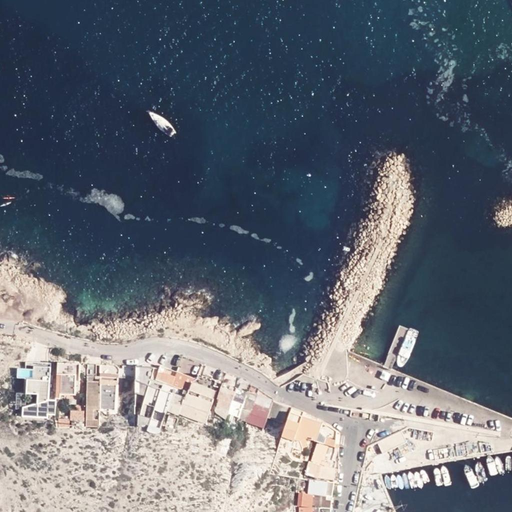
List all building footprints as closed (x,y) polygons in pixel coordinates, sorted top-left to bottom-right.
[(50,399),(52,363),(40,362),(27,361),(27,368),(19,368),(19,376),(29,377),(27,395),(39,395),(38,402),(24,407),(24,416),(49,418),(49,414),(56,415),(57,400),(50,399)] [(180,368),(163,362),(161,368),(178,373),(180,368)] [(63,363),(59,363),(59,375),(57,399),(62,399),(62,394),(77,396),(77,384),(78,376),(81,376),(82,364),(63,363)] [(102,412),(104,379),(100,378),(101,365),(89,365),(85,419),(96,420),(96,412),(102,412)] [(152,368),(141,368),(139,383),(138,396),(138,404),(144,407),(141,417),(139,416),(138,427),(137,429),(149,429),(152,420),(155,410),(156,408),(162,392),(151,388),(154,380),(153,380),(157,370),(152,368)] [(161,368),(160,371),(177,376),(178,373),(161,368)] [(177,376),(160,371),(157,381),(173,388),(177,376)] [(178,373),(177,376),(193,382),(194,379),(186,376),(178,373)] [(188,394),(190,392),(193,382),(177,376),(173,388),(188,394)] [(207,378),(199,376),(197,380),(213,386),(215,381),(207,378)] [(104,379),(102,412),(120,413),(122,380),(104,379)] [(190,392),(215,401),(220,388),(213,386),(197,380),(193,382),(190,392)] [(222,390),(218,400),(221,401),(219,406),(231,411),(237,394),(222,390)] [(162,392),(156,408),(168,412),(174,396),(162,392)] [(186,401),(181,415),(207,424),(215,401),(190,392),(188,394),(186,401)] [(249,392),(247,398),(256,401),(258,395),(249,392)] [(230,415),(240,418),(246,402),(247,398),(237,394),(231,411),(230,415)] [(258,395),(256,401),(273,407),(274,402),(258,395)] [(174,396),(168,412),(180,417),(185,401),(174,396)] [(256,401),(254,405),(271,411),(273,407),(256,401)] [(273,407),(287,412),(289,407),(274,402),(273,407)] [(240,420),(248,423),(254,405),(246,403),(240,420)] [(254,405),(248,423),(265,428),(269,417),(271,411),(254,405)] [(271,411),(269,417),(284,422),(287,412),(273,407),(271,411)] [(293,408),(291,413),(303,417),(305,412),(293,408)] [(303,417),(291,413),(289,420),(301,425),(303,417)] [(301,425),(297,436),(316,442),(330,446),(337,448),(338,440),(339,432),(330,427),(303,417),(301,425)] [(96,420),(85,419),(85,427),(101,428),(102,420),(96,420)] [(289,420),(283,437),(295,441),(297,436),(301,425),(289,420)] [(162,431),(149,427),(149,429),(147,433),(160,436),(161,434),(162,431)] [(377,443),(383,454),(407,442),(401,431),(377,443)] [(314,444),(311,462),(322,466),(336,470),(337,463),(334,461),(337,451),(329,449),(314,444)] [(334,481),(336,470),(322,466),(322,467),(310,463),(306,475),(319,479),(333,482),(333,481),(334,481)] [(299,480),(299,482),(297,494),(301,494),(309,495),(311,481),(312,481),(299,480)] [(311,481),(309,495),(327,497),(329,484),(311,481)] [(330,482),(312,481),(311,481),(329,484),(327,497),(333,498),(335,491),(336,484),(336,483),(330,482)] [(309,495),(301,494),(299,507),(308,508),(313,508),(321,509),(332,509),(333,498),(327,497),(309,495)]
